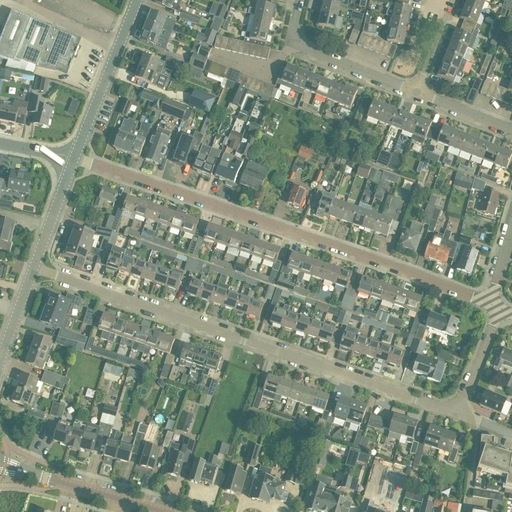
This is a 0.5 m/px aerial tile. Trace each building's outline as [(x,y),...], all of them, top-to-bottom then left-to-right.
[(176,0),(155,0),(155,3),(178,12),(180,12),(181,8),(180,7),(182,2),(176,0)] [(275,12),(274,12),(275,8),(271,7),(272,1),(268,0),(258,0),(257,9),(249,8),(248,14),(255,15),(255,16),(272,20),(275,20),(276,14),(275,12)] [(367,0),(357,0),(361,1),(359,7),(365,8),(367,0)] [(409,8),(410,2),(399,0),(396,0),(396,6),(393,5),(387,12),(386,16),(393,18),(409,21),(412,9),(409,8)] [(481,14),(485,2),(480,0),(468,0),(466,7),(481,14)] [(324,2),(321,14),(337,18),(340,6),(324,2)] [(223,20),(228,9),(220,6),(215,17),(223,20)] [(474,31),(481,14),(466,7),(461,19),(464,21),(462,26),(474,31)] [(182,11),(179,18),(188,22),(188,21),(198,26),(201,19),(182,11)] [(12,12),(0,42),(0,57),(8,61),(5,68),(25,73),(29,64),(35,67),(57,71),(57,69),(64,72),(78,39),(29,19),(12,12)] [(148,20),(147,22),(172,32),(176,22),(151,12),(150,16),(148,16),(147,19),(148,20)] [(321,14),(318,26),(335,30),(340,31),(343,19),(337,18),(321,14)] [(255,16),(252,28),(269,32),(272,20),(255,16)] [(210,31),(217,34),(223,21),(215,18),(210,31)] [(393,18),(390,30),(406,33),(409,21),(393,18)] [(145,28),(143,31),(168,41),(172,32),(147,22),(147,23),(145,24),(144,26),(145,28)] [(453,31),(451,37),(454,38),(452,42),(467,48),(472,50),(479,33),(474,31),(462,26),(460,32),(456,31),(456,32),(453,31)] [(252,28),(251,34),(246,33),(244,42),(241,41),(240,42),(246,43),(252,45),(258,46),(264,47),(265,48),(265,47),(266,44),(269,32),(252,28)] [(489,37),(496,39),(499,32),(492,29),(489,37)] [(199,34),(196,40),(212,47),(216,36),(217,34),(210,31),(208,30),(205,36),(199,34)] [(355,44),(359,33),(353,30),(349,42),(355,44)] [(403,46),(406,33),(390,30),(387,42),(403,46)] [(141,37),(139,41),(162,50),(165,51),(169,42),(168,41),(143,31),(143,33),(141,33),(140,36),(141,37)] [(364,48),(368,36),(362,34),(357,45),(364,48)] [(374,38),(368,36),(364,48),(369,50),(374,38)] [(214,48),(220,49),(223,38),(217,37),(214,48)] [(220,49),(226,51),(229,39),(223,38),(220,49)] [(380,41),(374,38),(369,50),(375,52),(380,41)] [(226,51),(232,52),(234,40),(229,39),(226,51)] [(238,53),(240,42),(241,41),(234,40),(232,52),(238,53)] [(386,43),(380,41),(375,52),(381,55),(386,43)] [(238,53),(244,55),(246,43),(240,42),(238,53)] [(452,42),(447,54),(463,60),(467,48),(452,42)] [(244,55),(249,56),(252,45),(246,43),(244,55)] [(391,45),(386,43),(381,55),(387,57),(391,45)] [(249,56),(255,57),(258,46),(252,45),(249,56)] [(397,47),(391,45),(387,57),(392,59),(397,47)] [(207,60),(211,50),(201,46),(197,55),(194,54),(207,59),(207,60)] [(255,57),(261,59),(264,47),(258,46),(255,57)] [(264,47),(261,59),(267,60),(270,49),(265,47),(265,48),(264,47)] [(487,56),(492,58),(494,51),(488,49),(486,56),(487,56)] [(202,71),(207,60),(207,59),(194,54),(189,66),(192,67),(202,71)] [(447,54),(443,65),(458,71),(462,73),(467,61),(463,60),(447,54)] [(144,55),(139,66),(161,75),(165,64),(144,55)] [(487,70),(490,62),(492,58),(487,56),(482,68),(487,70)] [(189,66),(174,60),(172,66),(189,73),(192,67),(189,66)] [(213,62),(207,60),(202,71),(208,73),(213,62)] [(213,62),(208,73),(213,75),(211,79),(212,80),(218,64),(213,62)] [(218,64),(212,80),(218,82),(224,67),(218,64)] [(440,64),(437,72),(440,73),(438,77),(454,83),(456,77),(462,79),(464,73),(462,73),(458,71),(443,65),(440,64)] [(161,75),(139,66),(134,78),(156,87),(161,75)] [(282,68),(277,80),(292,86),(299,71),(287,66),(285,70),(282,68)] [(224,67),(218,82),(221,83),(220,87),(222,88),(230,69),(224,67)] [(235,71),(230,69),(222,88),(224,89),(225,87),(228,88),(235,71)] [(26,116),(29,104),(15,101),(13,110),(3,108),(4,102),(0,100),(0,92),(2,81),(9,82),(12,72),(1,70),(0,73),(0,121),(15,124),(18,114),(26,116)] [(241,73),(235,71),(228,88),(234,91),(241,73)] [(292,86),(304,91),(310,75),(299,71),(292,86)] [(247,76),(241,73),(234,91),(235,91),(237,85),(242,87),(247,76)] [(304,91),(316,95),(322,80),(310,75),(304,91)] [(242,87),(248,89),(252,78),(247,76),(242,87)] [(49,80),(36,78),(34,91),(46,93),(49,80)] [(258,80),(252,78),(248,89),(253,91),(258,80)] [(478,93),(483,81),(477,79),(472,91),(478,93)] [(263,82),(258,80),(253,91),(259,93),(263,82)] [(316,95),(327,100),(333,84),(322,80),(316,95)] [(265,96),(269,84),(263,82),(259,93),(265,96)] [(486,96),(490,85),(484,82),(480,94),(486,96)] [(274,87),(269,84),(265,96),(270,98),(274,87)] [(327,100),(339,104),(345,89),(333,84),(327,100)] [(240,108),(248,90),(238,85),(232,100),(230,104),(240,108)] [(486,96),(492,98),(496,87),(490,85),(486,96)] [(345,89),(339,104),(350,109),(357,90),(349,87),(348,90),(345,89)] [(492,98),(498,101),(502,89),(496,87),(492,98)] [(507,91),(502,89),(498,101),(504,103),(508,91),(507,91)] [(149,102),(153,94),(144,90),(140,99),(149,102)] [(194,91),(189,105),(209,113),(215,99),(194,91)] [(153,94),(149,102),(153,104),(152,109),(159,112),(164,98),(153,94)] [(52,117),(53,109),(44,107),(45,100),(32,98),(30,113),(35,114),(33,124),(48,127),(50,117),(52,117)] [(170,116),(175,102),(165,98),(159,112),(170,116)] [(252,118),(258,103),(251,100),(245,114),(252,118)] [(75,116),(80,103),(73,101),(68,113),(75,116)] [(118,114),(119,114),(125,117),(130,103),(123,101),(118,114)] [(175,102),(170,116),(182,121),(188,107),(175,102)] [(379,123),(385,107),(373,102),(367,118),(379,123)] [(390,127),(397,111),(385,107),(379,123),(390,127)] [(402,132),(408,116),(397,111),(390,127),(402,132)] [(197,150),(203,136),(211,117),(208,115),(200,135),(194,133),(192,139),(181,135),(171,162),(185,167),(192,148),(197,150)] [(402,132),(414,136),(420,120),(408,116),(402,132)] [(113,148),(121,151),(129,127),(132,121),(128,119),(127,121),(123,120),(119,133),(118,132),(113,148)] [(231,119),(229,127),(235,128),(238,120),(231,119)] [(433,122),(425,119),(423,122),(420,120),(414,136),(425,141),(426,139),(432,141),(436,129),(431,127),(433,122)] [(121,151),(130,154),(138,132),(135,131),(138,123),(132,121),(129,127),(121,151)] [(139,157),(144,142),(145,142),(151,126),(142,123),(142,124),(140,128),(141,128),(139,133),(138,132),(130,154),(139,157)] [(252,123),(248,132),(257,135),(260,126),(252,123)] [(162,146),(166,131),(158,128),(156,134),(154,133),(151,142),(144,159),(153,162),(159,145),(162,146)] [(442,131),(436,129),(432,141),(449,148),(455,132),(444,128),(442,131)] [(159,165),(167,142),(171,133),(166,131),(162,146),(159,145),(153,162),(159,165)] [(243,135),(231,131),(228,140),(231,141),(228,148),(236,151),(243,135)] [(449,148),(461,153),(467,137),(455,132),(449,148)] [(247,155),(254,138),(251,137),(248,145),(245,143),(240,156),(247,158),(247,155)] [(461,153),(472,157),(479,141),(467,137),(461,153)] [(254,138),(247,155),(257,159),(261,149),(252,146),(255,139),(254,138)] [(472,157),(484,162),(490,146),(479,141),(472,157)] [(396,147),(395,149),(402,151),(403,150),(405,145),(398,142),(396,147)] [(201,173),(207,159),(211,149),(206,147),(202,145),(192,169),(201,173)] [(302,146),(298,155),(310,160),(314,151),(302,146)] [(484,162),(495,166),(502,150),(490,146),(484,162)] [(220,152),(211,149),(207,159),(201,173),(210,177),(220,152)] [(507,171),(511,157),(511,154),(502,150),(495,166),(507,171)] [(376,164),(387,169),(392,155),(381,151),(376,164)] [(224,154),(215,177),(218,178),(218,179),(223,182),(233,158),(233,157),(226,153),(225,154),(224,154)] [(330,158),(326,169),(331,171),(333,164),(338,165),(342,155),(335,153),(333,159),(330,158)] [(242,162),(233,158),(223,182),(226,182),(225,185),(231,187),(232,184),(233,184),(242,162)] [(358,170),(360,162),(349,158),(346,167),(358,170)] [(360,162),(358,170),(358,171),(356,176),(367,180),(371,168),(360,164),(361,162),(360,162)] [(240,185),(250,188),(258,166),(249,163),(240,185)] [(293,181),(298,167),(294,165),(288,180),(293,181)] [(259,192),(268,170),(258,166),(250,188),(259,192)] [(368,180),(378,183),(381,174),(372,170),(368,180)] [(11,172),(9,183),(4,182),(4,180),(0,179),(0,202),(2,191),(8,192),(9,191),(27,194),(31,176),(11,172)] [(383,172),(379,185),(374,198),(382,201),(383,197),(381,196),(386,181),(397,185),(400,178),(383,172)] [(457,173),(455,180),(472,185),(473,180),(462,177),(463,174),(457,173)] [(471,189),(483,193),(486,183),(475,179),(471,189)] [(299,209),(306,193),(298,190),(299,187),(293,185),(290,192),(291,192),(287,203),(299,209)] [(323,219),(324,216),(329,218),(334,202),(339,189),(332,187),(330,194),(317,190),(316,196),(312,208),(318,210),(317,214),(316,216),(323,219)] [(114,203),(117,193),(102,189),(99,199),(97,198),(94,206),(101,208),(103,200),(114,203)] [(493,216),(499,196),(485,192),(479,212),(493,216)] [(429,226),(435,209),(433,209),(437,197),(432,195),(428,207),(427,206),(421,224),(429,226)] [(134,216),(139,202),(127,198),(122,210),(118,209),(115,218),(111,230),(117,232),(124,213),(134,216)] [(139,202),(134,216),(145,220),(150,206),(151,202),(144,200),(143,203),(139,202)] [(329,218),(340,222),(346,206),(334,202),(329,218)] [(145,220),(157,224),(162,210),(150,206),(145,220)] [(340,222),(352,226),(358,210),(346,206),(340,222)] [(435,209),(429,226),(428,231),(433,233),(441,211),(435,209)] [(174,214),(162,210),(157,224),(158,225),(157,229),(160,230),(161,226),(169,228),(174,214)] [(352,226),(363,230),(369,214),(358,210),(352,226)] [(169,228),(180,232),(185,218),(174,214),(169,228)] [(381,218),(369,214),(363,230),(375,234),(381,218)] [(106,228),(111,230),(115,218),(110,216),(106,228)] [(195,230),(198,222),(185,218),(180,232),(181,233),(180,237),(183,238),(185,234),(193,237),(192,242),(191,242),(186,255),(192,257),(200,232),(195,230)] [(398,224),(381,218),(375,234),(387,237),(388,234),(394,236),(398,224)] [(9,231),(11,232),(14,224),(0,220),(0,249),(7,252),(9,244),(6,243),(9,231)] [(419,236),(422,228),(412,225),(409,232),(403,230),(398,248),(414,253),(420,236),(419,236)] [(200,232),(192,257),(198,259),(203,245),(208,247),(210,243),(216,245),(221,230),(208,226),(206,234),(200,232)] [(75,228),(70,241),(89,247),(94,235),(75,228)] [(97,228),(95,236),(111,239),(113,233),(113,231),(97,228)] [(139,238),(140,234),(130,230),(129,235),(139,238)] [(232,234),(221,230),(216,245),(227,249),(232,234)] [(444,236),(443,236),(435,262),(436,262),(437,263),(440,264),(441,264),(445,265),(448,256),(453,258),(453,256),(457,244),(449,241),(452,233),(446,231),(444,236)] [(106,253),(102,266),(107,267),(107,268),(106,270),(114,273),(114,271),(118,272),(125,252),(114,249),(119,235),(116,234),(113,233),(111,239),(107,251),(106,253)] [(139,238),(151,242),(152,238),(140,234),(139,238)] [(244,238),(232,234),(227,249),(239,253),(244,238)] [(435,262),(443,236),(438,234),(437,237),(432,235),(425,258),(428,259),(429,261),(432,262),(433,261),(435,262)] [(458,244),(457,244),(453,256),(476,264),(480,255),(467,250),(471,239),(461,236),(458,244)] [(151,242),(162,246),(164,242),(152,238),(151,242)] [(256,242),(244,238),(239,253),(251,257),(256,242)] [(65,247),(62,255),(71,258),(72,256),(84,261),(87,255),(98,259),(96,264),(102,266),(106,253),(89,247),(70,241),(68,248),(65,247)] [(140,247),(152,251),(154,246),(142,242),(140,247)] [(176,251),(177,247),(164,242),(162,246),(176,251)] [(267,246),(256,242),(251,257),(262,261),(267,246)] [(152,251),(163,255),(165,250),(154,246),(152,251)] [(279,250),(267,246),(262,261),(274,265),(279,250)] [(125,252),(118,272),(119,272),(118,275),(124,277),(125,274),(130,276),(135,261),(138,255),(126,251),(126,250),(125,252)] [(176,259),(178,255),(165,250),(163,255),(176,259)] [(299,273),(304,259),(291,254),(288,264),(284,263),(280,274),(287,276),(293,271),(299,273)] [(453,256),(453,258),(451,263),(456,265),(455,270),(472,276),(476,264),(453,256)] [(184,271),(190,273),(194,260),(188,258),(184,271)] [(210,263),(221,266),(222,262),(211,258),(210,263)] [(316,263),(304,259),(299,273),(297,280),(301,282),(304,275),(311,277),(316,263)] [(194,260),(190,273),(195,274),(196,274),(200,262),(194,260)] [(130,276),(142,280),(147,265),(135,261),(130,276)] [(142,280),(154,284),(159,269),(161,263),(157,262),(155,268),(147,265),(142,280)] [(221,266),(233,270),(234,266),(222,262),(221,266)] [(311,277),(322,281),(327,267),(316,263),(311,277)] [(209,271),(221,275),(222,270),(211,266),(209,271)] [(233,270),(244,275),(246,270),(234,266),(233,270)] [(322,281),(334,285),(339,271),(327,267),(322,281)] [(177,292),(182,277),(184,273),(172,268),(171,273),(165,288),(177,292)] [(154,284),(165,288),(171,273),(159,269),(154,284)] [(221,275),(233,279),(234,274),(222,270),(221,275)] [(244,275),(256,279),(258,274),(246,270),(244,275)] [(274,285),(278,272),(272,270),(269,278),(258,274),(256,279),(274,285)] [(346,289),(351,275),(339,271),(334,285),(346,289)] [(233,279),(245,283),(246,278),(234,274),(233,279)] [(187,296),(199,300),(205,285),(207,278),(202,276),(200,283),(192,281),(187,296)] [(256,287),(258,282),(246,278),(245,283),(256,287)] [(357,293),(369,297),(374,283),(362,278),(357,293)] [(276,286),(293,291),(294,287),(284,283),(285,281),(278,279),(276,286)] [(374,283),(369,297),(381,301),(386,287),(384,286),(386,283),(377,281),(376,283),(374,283)] [(216,289),(205,285),(199,300),(211,304),(216,289)] [(271,301),(275,288),(269,286),(265,299),(271,301)] [(293,291),(305,295),(306,291),(294,287),(293,291)] [(381,301),(392,305),(397,291),(386,287),(381,301)] [(228,293),(216,289),(211,304),(223,308),(228,293)] [(282,328),(289,307),(285,306),(282,312),(275,310),(278,303),(279,303),(281,297),(292,301),(292,299),(294,295),(277,289),(269,313),(273,314),(270,324),(282,328)] [(329,304),(332,294),(320,290),(318,295),(316,299),(329,304)] [(246,316),(251,301),(254,293),(250,291),(247,300),(240,297),(235,312),(246,316)] [(305,295),(316,299),(318,295),(306,291),(305,295)] [(392,305),(404,309),(409,295),(397,291),(392,305)] [(240,297),(228,293),(223,308),(235,312),(240,297)] [(48,301),(46,301),(43,309),(68,319),(68,318),(73,306),(77,308),(80,300),(67,295),(64,302),(50,297),(48,301)] [(292,299),(304,303),(305,299),(294,295),(292,299)] [(340,308),(345,309),(349,297),(344,295),(340,308)] [(409,295),(404,309),(405,310),(403,316),(407,317),(409,311),(416,313),(421,299),(409,295)] [(352,312),(356,299),(349,297),(345,309),(352,312)] [(304,303),(315,307),(317,303),(305,299),(304,303)] [(263,305),(251,301),(246,316),(258,320),(263,305)] [(315,307),(327,311),(329,307),(317,303),(315,307)] [(282,328),(294,332),(299,318),(287,314),(290,307),(289,307),(282,328)] [(327,311),(339,315),(336,324),(342,325),(346,312),(340,311),(329,307),(327,311)] [(43,309),(39,318),(42,319),(40,323),(55,329),(60,331),(58,337),(77,342),(78,343),(85,345),(87,338),(75,334),(64,330),(68,319),(43,309)] [(91,326),(96,312),(87,309),(82,323),(91,326)] [(365,311),(363,316),(374,319),(376,315),(376,313),(366,310),(366,311),(365,311)] [(409,335),(415,337),(424,312),(418,310),(409,334),(409,335)] [(374,319),(386,323),(388,319),(389,315),(377,311),(376,313),(376,315),(374,319)] [(351,319),(362,323),(364,319),(346,312),(342,325),(347,327),(348,328),(348,327),(351,319)] [(108,341),(115,320),(102,316),(97,330),(103,332),(101,339),(108,341)] [(399,328),(401,323),(401,321),(389,316),(389,319),(388,319),(386,323),(399,328)] [(432,316),(428,328),(428,329),(429,329),(452,337),(457,323),(445,318),(445,320),(432,316)] [(294,332),(305,336),(310,322),(299,318),(294,332)] [(362,323),(374,327),(375,323),(364,319),(362,323)] [(126,324),(115,320),(108,341),(113,343),(115,337),(121,339),(126,324)] [(310,322),(305,336),(317,341),(322,326),(310,322)] [(322,326),(317,341),(329,345),(335,325),(331,323),(329,328),(322,326)] [(374,327),(385,331),(387,326),(375,323),(374,327)] [(138,328),(126,324),(121,339),(122,339),(120,346),(125,348),(127,341),(133,343),(138,328)] [(428,328),(420,325),(415,339),(422,341),(425,330),(428,331),(429,329),(428,329),(428,328)] [(387,326),(385,331),(397,335),(399,331),(387,326)] [(352,353),(357,338),(360,331),(348,327),(348,328),(347,327),(339,350),(347,353),(347,351),(352,353)] [(150,332),(138,328),(133,343),(134,343),(132,350),(137,352),(139,345),(145,347),(150,332)] [(145,347),(143,354),(148,356),(151,349),(157,351),(161,336),(162,333),(156,331),(155,334),(150,332),(145,347)] [(409,335),(409,334),(402,332),(401,337),(408,340),(406,347),(411,348),(415,337),(409,335)] [(169,355),(174,341),(161,336),(157,351),(169,355)] [(58,337),(55,344),(74,350),(77,342),(58,337)] [(102,357),(104,352),(93,349),(96,341),(89,338),(85,351),(102,357)] [(352,353),(363,357),(369,342),(357,338),(352,353)] [(35,339),(30,352),(47,358),(51,345),(35,339)] [(422,341),(415,339),(410,354),(421,358),(426,344),(421,343),(422,341)] [(77,342),(74,350),(75,351),(76,350),(82,352),(85,345),(78,343),(77,342)] [(363,357),(375,361),(380,346),(369,342),(363,357)] [(184,366),(185,363),(191,365),(196,351),(195,350),(195,348),(191,347),(189,348),(184,346),(179,361),(180,361),(179,366),(183,367),(184,366)] [(375,361),(387,365),(392,350),(380,346),(375,361)] [(399,369),(404,354),(392,350),(387,365),(399,369)] [(511,368),(511,367),(511,353),(504,350),(500,360),(498,359),(494,366),(501,369),(502,365),(505,366),(505,365),(511,368)] [(192,366),(190,371),(195,373),(196,369),(203,371),(203,369),(208,355),(196,351),(191,365),(192,366)] [(42,371),(47,358),(30,352),(25,365),(42,371)] [(102,357),(114,361),(115,356),(104,352),(102,357)] [(214,356),(208,355),(203,369),(204,370),(202,375),(208,377),(209,372),(215,374),(220,359),(221,356),(220,355),(216,353),(214,354),(214,356)] [(114,361),(126,365),(127,360),(115,356),(114,361)] [(439,385),(445,367),(418,358),(412,374),(427,379),(426,381),(439,385)] [(126,365),(138,369),(139,364),(127,360),(126,365)] [(151,373),(152,369),(139,364),(138,369),(151,373)] [(167,379),(171,367),(165,365),(161,377),(167,379)] [(175,382),(179,369),(173,366),(169,380),(175,382)] [(141,373),(129,369),(127,376),(139,380),(141,373)] [(43,377),(59,382),(61,383),(63,377),(45,371),(43,377)] [(21,377),(16,390),(38,398),(39,397),(34,395),(38,383),(21,377)] [(43,377),(41,383),(56,388),(59,382),(43,377)] [(61,383),(59,382),(56,388),(65,392),(70,380),(63,377),(61,383)] [(258,410),(262,397),(274,401),(281,382),(268,377),(263,392),(263,394),(258,392),(252,408),(258,410)] [(166,382),(158,379),(157,383),(161,388),(163,389),(166,382)] [(207,396),(212,398),(213,398),(217,384),(218,381),(212,379),(207,396)] [(293,386),(281,382),(274,401),(280,403),(281,398),(288,400),(293,386)] [(196,392),(199,386),(189,383),(187,389),(189,389),(196,392)] [(305,390),(293,386),(288,400),(300,405),(305,390)] [(38,398),(16,390),(14,389),(11,396),(13,397),(11,403),(28,409),(29,408),(31,408),(29,416),(43,421),(46,413),(34,410),(38,398)] [(317,394),(305,390),(300,405),(312,409),(317,394)] [(506,401),(486,392),(480,406),(481,407),(500,415),(506,401)] [(202,394),(199,403),(209,407),(212,398),(202,394)] [(329,398),(317,394),(312,409),(324,413),(329,398)] [(345,424),(352,404),(340,400),(334,417),(335,417),(334,420),(345,424)] [(55,417),(59,405),(54,403),(50,415),(55,417)] [(352,404),(345,424),(344,429),(348,430),(350,425),(359,428),(360,426),(366,409),(363,408),(364,406),(358,404),(358,406),(352,404)] [(59,405),(55,417),(62,419),(65,407),(59,405)] [(97,436),(103,437),(112,407),(105,405),(99,427),(87,424),(80,450),(91,453),(97,436)] [(108,439),(112,427),(113,427),(118,409),(112,407),(103,437),(108,439)] [(281,418),(283,414),(272,410),(270,415),(281,418)] [(187,434),(193,416),(183,413),(177,431),(187,434)] [(283,414),(281,418),(289,421),(294,423),(295,419),(283,414)] [(298,422),(297,426),(304,429),(306,424),(308,418),(300,416),(298,422)] [(385,420),(371,416),(368,426),(382,431),(385,420)] [(394,417),(388,438),(399,441),(401,438),(406,420),(394,417)] [(413,443),(412,441),(417,424),(406,420),(401,438),(407,439),(406,443),(412,445),(410,455),(415,456),(419,445),(413,443)] [(53,442),(67,446),(73,426),(59,421),(53,442)] [(320,421),(316,433),(322,435),(326,423),(320,421)] [(85,427),(74,424),(73,426),(67,446),(67,448),(79,452),(79,451),(79,452),(79,450),(80,450),(87,424),(86,424),(85,427)] [(138,456),(148,427),(140,424),(135,439),(123,436),(116,460),(128,464),(131,455),(138,456)] [(440,450),(446,433),(430,428),(424,447),(431,449),(432,448),(440,450)] [(359,431),(353,446),(359,448),(364,433),(359,431)] [(116,460),(123,436),(123,434),(116,432),(114,443),(108,441),(103,457),(116,460)] [(167,450),(172,435),(167,433),(161,448),(167,450)] [(457,437),(446,433),(440,450),(445,452),(444,454),(451,456),(449,463),(454,464),(459,451),(453,449),(457,437)] [(495,439),(483,438),(481,437),(481,444),(479,462),(480,463),(478,468),(508,478),(506,487),(511,488),(511,465),(511,458),(511,456),(494,450),(495,439)] [(362,438),(359,448),(365,450),(368,440),(362,438)] [(164,467),(162,476),(168,478),(169,476),(178,479),(182,463),(187,464),(194,442),(184,440),(182,447),(171,444),(168,453),(170,453),(166,468),(164,467)] [(322,441),(315,463),(323,465),(330,443),(322,441)] [(211,486),(216,468),(226,471),(230,457),(227,457),(230,446),(223,444),(219,454),(217,459),(210,457),(207,466),(196,462),(190,482),(199,485),(199,483),(211,486)] [(252,445),(246,465),(255,468),(261,448),(252,445)] [(153,472),(159,451),(145,447),(139,467),(153,472)] [(351,450),(346,466),(354,468),(359,452),(351,450)] [(412,469),(418,471),(423,452),(417,450),(412,469)] [(307,472),(312,454),(304,452),(299,469),(299,470),(307,472)] [(290,466),(285,482),(295,485),(299,470),(299,469),(290,466)] [(405,467),(399,485),(407,487),(411,469),(405,467)] [(247,496),(249,498),(249,499),(268,505),(270,500),(280,503),(280,502),(285,503),(287,496),(282,494),(284,486),(278,485),(279,480),(279,478),(275,477),(274,478),(274,480),(270,478),(272,472),(260,468),(257,477),(256,476),(252,491),(249,491),(247,496)] [(228,482),(225,492),(236,495),(236,494),(240,495),(246,475),(242,474),(242,472),(232,469),(232,471),(229,470),(225,481),(228,482)] [(371,470),(365,487),(375,490),(376,485),(380,473),(371,470)] [(351,479),(352,478),(344,476),(341,488),(345,489),(348,478),(351,479)] [(307,510),(306,511),(316,511),(317,511),(320,511),(330,511),(332,504),(324,502),(326,496),(334,498),(336,492),(330,490),(333,482),(318,478),(315,486),(314,485),(307,510)] [(348,478),(345,489),(355,492),(358,479),(352,478),(351,479),(348,478)] [(332,504),(330,511),(348,511),(351,505),(345,503),(345,502),(341,501),(343,494),(336,492),(334,498),(326,496),(324,502),(332,504)] [(431,511),(434,499),(424,497),(420,511),(431,511)] [(444,511),(446,502),(435,500),(434,507),(439,508),(438,511),(444,511)] [(382,511),(383,510),(383,511),(384,509),(373,506),(375,503),(374,503),(370,501),(366,511),(382,511)] [(491,511),(498,511),(502,511),(504,503),(493,501),(491,511)] [(457,511),(459,505),(448,503),(446,511),(457,511)]
